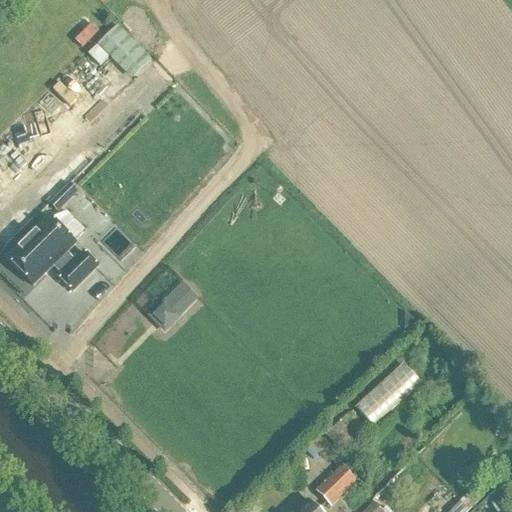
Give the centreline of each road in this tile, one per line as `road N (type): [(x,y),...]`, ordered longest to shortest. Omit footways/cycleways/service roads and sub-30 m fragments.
road 1 (unknown): [(241,134),(234,174),(56,361)]
road 2 (secondary): [(171,511),(0,338)]
